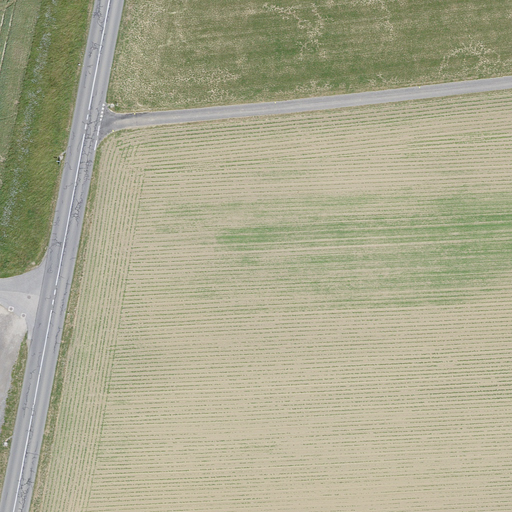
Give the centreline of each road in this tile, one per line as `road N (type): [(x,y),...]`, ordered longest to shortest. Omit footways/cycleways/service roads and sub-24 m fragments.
road 1 (tertiary): [(17,511),(107,0)]
road 2 (track): [(85,130),(511,82)]
